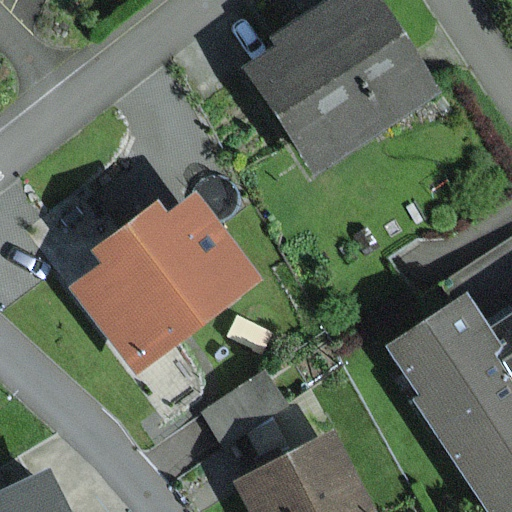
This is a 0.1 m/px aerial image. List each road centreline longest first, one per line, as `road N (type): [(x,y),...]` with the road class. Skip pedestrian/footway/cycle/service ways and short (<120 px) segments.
road 1 (residential): [(0,161),(211,0)]
road 2 (residential): [(0,341),(99,435),(161,511)]
road 3 (residential): [(511,106),(439,0)]
